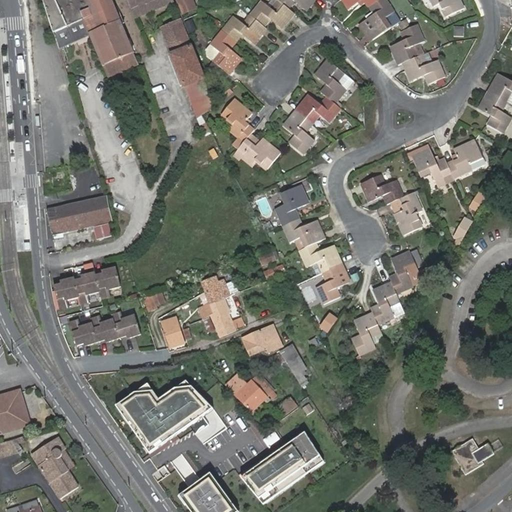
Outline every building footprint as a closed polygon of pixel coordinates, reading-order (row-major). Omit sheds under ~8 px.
[(92,31),(104,61),(106,60),(110,71),(136,60),(132,49),(133,49),(114,0),(45,0),(55,32),(61,46),(92,31)] [(128,0),(135,16),(176,0),(128,0)] [(176,0),(183,16),(199,9),(195,0),(176,0)] [(260,0),(250,14),(268,28),(274,19),(286,28),(298,12),(292,8),(281,0),(277,0),(272,8),(260,0)] [(281,0),(292,8),(297,1),(308,9),(315,0),(281,0)] [(387,0),(380,0),(370,7),(376,15),(363,23),(374,40),(392,28),(384,17),(395,11),(387,0)] [(439,2),(447,17),(464,9),(459,0),(431,0),(434,5),(439,2)] [(268,28),(250,14),(243,24),(234,16),(223,31),(239,43),(245,35),(258,45),(270,30),(268,28)] [(402,30),(411,27),(408,19),(399,22),(402,30)] [(161,27),(165,37),(197,117),(215,107),(180,20),(161,27)] [(405,42),(393,47),(392,48),(400,66),(404,64),(419,58),(413,47),(424,42),(417,26),(401,33),(405,42)] [(465,38),(464,26),(453,27),(455,39),(465,38)] [(214,62),(232,76),(244,59),(233,50),(239,43),(223,31),(207,53),(208,58),(214,62)] [(419,58),(404,64),(412,82),(425,76),(430,85),(445,79),(437,62),(427,66),(422,56),(419,58)] [(335,108),(347,94),(339,87),(346,79),(329,64),(317,78),(328,87),(321,96),(326,101),(335,108)] [(490,85),(509,95),(511,88),(511,73),(499,67),(490,85)] [(339,87),(347,94),(354,86),(346,79),(339,87)] [(511,108),(504,104),(509,95),(490,85),(482,100),(494,108),(488,118),(504,126),(511,111),(511,108)] [(309,98),(296,115),(313,129),(320,120),(329,127),(341,113),(335,108),(326,101),(321,108),(309,98)] [(236,102),(223,117),(233,126),(229,132),(245,145),(247,142),(249,140),(255,133),(245,124),(252,116),(236,102)] [(295,138),(288,147),(302,158),(314,144),(306,138),(313,129),(296,115),(284,129),(295,138)] [(452,176),(453,179),(472,170),(483,165),(485,162),(484,158),(476,139),(456,147),(460,158),(446,163),(452,176)] [(255,150),(258,147),(249,140),(247,142),(255,150)] [(245,145),(237,155),(253,167),(256,164),(267,173),(280,156),(263,141),(258,147),(255,150),(247,142),(245,145)] [(436,183),(452,176),(446,163),(445,159),(436,162),(430,149),(412,156),(421,176),(431,172),(436,183)] [(67,171),(52,171),(53,188),(67,188),(67,171)] [(385,185),(380,174),(362,182),(370,200),(383,194),(387,204),(391,202),(399,198),(403,197),(395,181),(385,185)] [(302,188),(282,197),(286,207),(277,211),(284,227),(299,221),(295,211),(309,205),(302,188)] [(477,189),(467,205),(477,210),(487,194),(477,189)] [(422,210),(414,192),(403,197),(399,198),(403,207),(395,211),(394,211),(403,232),(420,224),(415,213),(422,210)] [(107,197),(48,210),(53,234),(113,221),(107,197)] [(399,198),(391,202),(395,211),(403,207),(399,198)] [(451,235),(460,240),(472,220),(463,215),(451,235)] [(299,221),(284,227),(291,243),(300,239),(305,252),(319,246),(327,243),(318,224),(303,230),(299,221)] [(109,224),(94,228),(97,241),(112,237),(109,224)] [(305,252),(302,254),(308,269),(318,265),(322,276),(345,267),(338,249),(323,255),(319,246),(305,252)] [(409,276),(420,270),(411,250),(394,258),(400,272),(389,276),(391,282),(396,293),(413,285),(409,276)] [(273,252),(260,257),(263,265),(276,259),(273,252)] [(282,267),(267,273),(269,279),(285,273),(282,267)] [(325,305),(341,298),(338,291),(353,284),(345,267),(322,276),(326,285),(318,289),(325,305)] [(62,285),(54,287),(58,302),(66,299),(67,302),(79,299),(79,296),(86,294),(87,297),(101,294),(100,290),(107,289),(108,292),(122,288),(116,268),(102,272),(103,275),(96,276),(96,274),(82,277),(82,280),(75,281),(75,279),(61,282),(62,285)] [(229,288),(226,279),(220,281),(218,275),(202,282),(211,303),(227,297),(224,290),(229,288)] [(300,284),(308,302),(317,298),(312,290),(323,284),(319,275),(300,284)] [(232,295),(240,292),(236,280),(228,283),(232,295)] [(400,301),(396,293),(391,282),(375,289),(380,301),(370,306),(372,311),(377,323),(394,316),(390,306),(400,301)] [(146,298),(150,310),(157,307),(156,305),(167,301),(164,291),(152,295),(146,298)] [(227,297),(211,303),(215,315),(220,327),(222,333),(238,327),(227,297)] [(215,315),(211,303),(199,308),(204,319),(215,315)] [(386,340),(377,323),(372,311),(355,318),(361,332),(352,337),(359,353),(386,340)] [(220,327),(215,315),(204,319),(209,332),(220,327)] [(73,333),(77,348),(85,345),(86,348),(106,342),(120,341),(127,338),(128,341),(142,336),(136,316),(122,320),(122,323),(116,325),(114,320),(100,324),(101,327),(95,329),(93,324),(79,328),(80,331),(73,333)] [(164,322),(172,346),(188,340),(180,317),(164,322)] [(273,351),(262,329),(242,338),(251,355),(267,348),(269,353),(273,351)] [(291,361),(300,357),(295,345),(285,348),(291,361)] [(256,410),(274,391),(258,377),(250,385),(244,380),(243,380),(237,386),(243,392),(240,395),(256,410)] [(148,384),(116,406),(150,454),(210,413),(214,410),(187,381),(160,400),(148,384)] [(0,397),(0,400),(18,395),(25,418),(0,425),(0,435),(32,425),(21,391),(0,397)] [(0,425),(25,418),(18,395),(0,400),(0,425)] [(291,398),(276,410),(284,420),(299,408),(291,398)] [(247,474),(242,478),(264,505),(325,462),(305,434),(247,474)] [(61,453),(64,451),(66,450),(58,439),(31,455),(60,499),(79,488),(68,471),(60,458),(60,457),(61,453)] [(452,452),(466,475),(485,463),(484,461),(495,454),(489,444),(479,450),(472,439),(452,452)] [(0,450),(14,446),(10,441),(0,444),(0,450)] [(74,467),(64,451),(61,453),(60,457),(60,458),(68,471),(74,467)] [(196,487),(181,498),(190,511),(237,511),(213,476),(196,487)] [(40,511),(37,502),(7,511),(40,511)]
